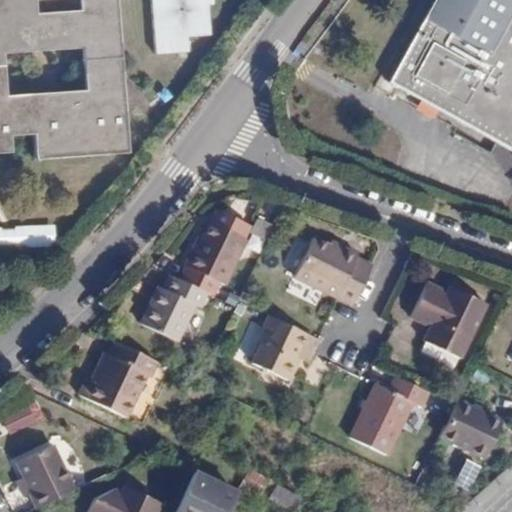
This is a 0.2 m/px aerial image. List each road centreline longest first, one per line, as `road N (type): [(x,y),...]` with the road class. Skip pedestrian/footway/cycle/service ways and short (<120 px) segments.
road 1 (residential): [(204,147),(511,254)]
road 2 (tertiary): [(204,147),(90,280),(0,362)]
road 3 (tertiary): [(310,0),(204,147)]
